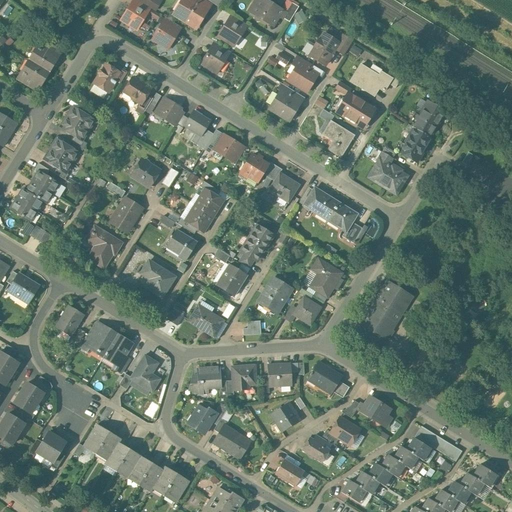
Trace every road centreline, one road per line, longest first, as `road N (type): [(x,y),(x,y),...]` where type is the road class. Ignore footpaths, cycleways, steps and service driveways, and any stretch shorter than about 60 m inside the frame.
road 1 (residential): [(184,353),(161,435),(294,511)]
road 2 (residential): [(321,348),(511,463)]
road 3 (residential): [(81,403),(33,347),(35,327),(64,278)]
road 4 (residential): [(321,348),(398,223)]
road 5 (residential): [(398,223),(443,162),(456,162),(494,189)]
road 6 (residential): [(226,117),(337,185)]
road 7 (residential): [(218,223),(152,332)]
